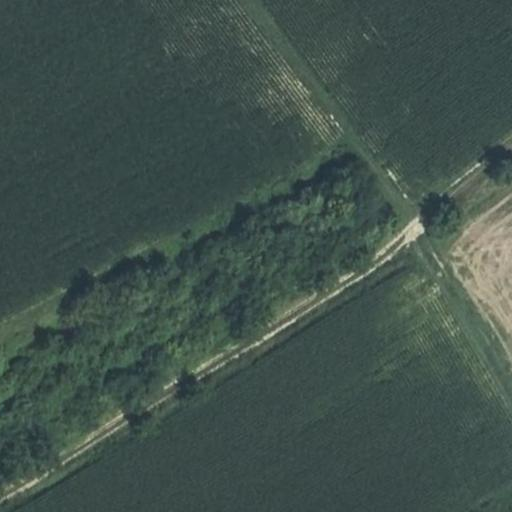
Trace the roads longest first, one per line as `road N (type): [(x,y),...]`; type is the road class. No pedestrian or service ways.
road 1 (track): [(511,157),(388,254),(0,496)]
road 2 (track): [(511,387),(419,232)]
